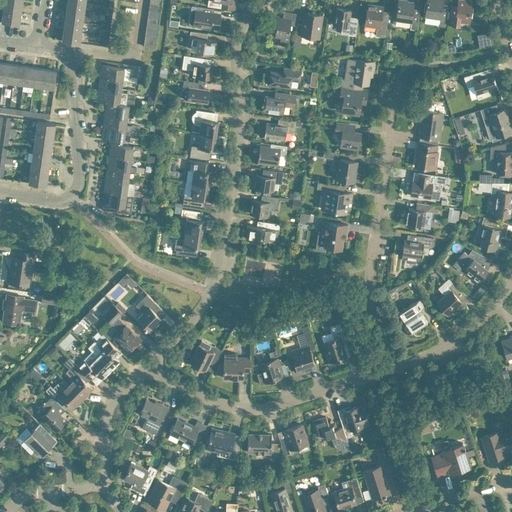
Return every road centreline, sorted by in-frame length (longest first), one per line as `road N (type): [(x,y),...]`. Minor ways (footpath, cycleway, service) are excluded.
road 1 (residential): [(146,367),(194,316),(217,277),(242,124),(240,44),(264,0)]
road 2 (residential): [(396,366),(372,268),(394,82)]
road 3 (residential): [(396,366),(265,408),(224,404),(146,367)]
road 4 (residential): [(0,191),(57,198),(74,185),(68,51),(35,46)]
road 5 (residential): [(511,281),(462,335),(396,366)]
road 6 (residential): [(101,481),(109,401),(146,367)]
